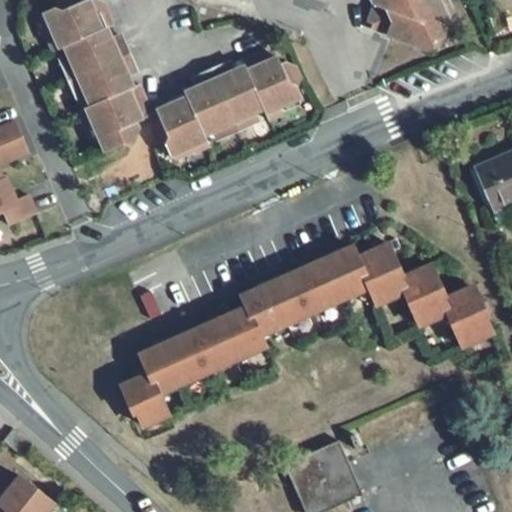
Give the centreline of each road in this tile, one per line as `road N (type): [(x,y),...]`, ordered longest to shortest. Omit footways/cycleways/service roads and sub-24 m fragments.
road 1 (residential): [(511,77),(104,240)]
road 2 (residential): [(104,240),(1,0)]
road 3 (residential): [(23,390),(156,511)]
